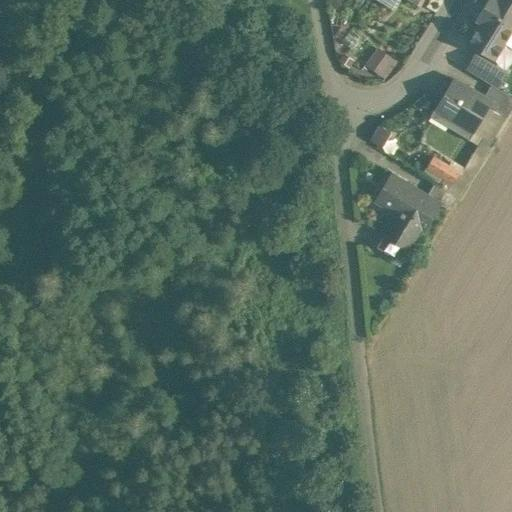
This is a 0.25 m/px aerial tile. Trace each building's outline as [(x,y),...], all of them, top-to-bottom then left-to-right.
[(511,0),(486,0),(483,6),(511,23),(511,0)] [(511,23),(483,6),(475,19),(479,22),(467,42),(494,59),(504,43),(511,47),(511,23)] [(378,47),(369,62),(388,74),(397,58),(378,47)] [(505,71),(474,52),(465,68),(496,86),(505,71)] [(483,96),(453,77),(430,115),(445,124),(449,118),(473,132),(488,107),(492,101),(483,96)] [(511,106),(511,96),(490,84),(483,96),(492,101),(488,107),(506,117),(511,106)] [(458,182),(465,166),(435,153),(428,169),(458,182)] [(427,194),(392,173),(375,200),(401,216),(389,236),(409,249),(421,228),(423,229),(439,203),(439,202),(427,194)] [(457,196),(434,182),(427,194),(439,202),(439,203),(449,209),(457,196)]
